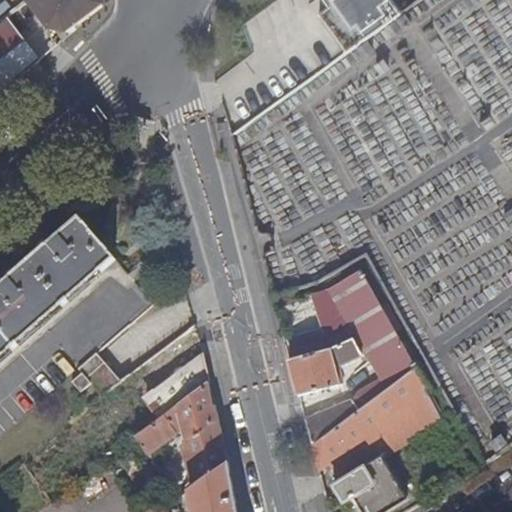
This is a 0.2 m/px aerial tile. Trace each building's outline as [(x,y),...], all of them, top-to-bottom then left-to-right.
[(66,34),(103,7),(99,0),(29,0),(27,1),(28,3),(50,32),(60,25),(66,34)] [(320,15),(346,52),(401,12),(392,0),(326,0),(331,7),(320,15)] [(0,64),(25,43),(7,19),(0,24),(0,64)] [(82,221),(0,291),(0,364),(118,262),(82,221)] [(306,423),(313,448),(389,390),(417,369),(361,273),(321,295),(333,333),(312,339),(298,343),(286,346),(299,395),(299,398),(343,386),(338,367),(361,357),(345,327),(348,326),(366,355),(383,380),(361,394),(352,404),(306,423)] [(150,284),(142,291),(156,307),(164,301),(150,284)] [(361,357),(366,355),(348,326),(345,327),(361,357)] [(298,343),(312,339),(310,333),(296,337),(298,343)] [(299,395),(286,346),(285,347),(297,396),(299,395)] [(210,382),(203,354),(143,399),(160,420),(208,384),(210,382)] [(116,388),(121,384),(98,356),(79,371),(83,376),(72,385),(82,396),(92,387),(102,399),(105,396),(116,388)] [(313,448),(319,473),(329,466),(341,485),(383,460),(372,440),(382,433),(394,453),(434,429),(446,422),(417,369),(389,390),(313,448)] [(160,420),(145,431),(136,438),(160,473),(166,469),(155,452),(183,432),(185,444),(182,446),(194,490),(229,465),(216,407),(213,407),(208,384),(160,420)] [(439,440),(453,433),(446,422),(434,429),(439,440)] [(372,440),(383,460),(394,453),(382,433),(372,440)] [(341,485),(335,489),(349,511),(353,511),(360,508),(362,511),(393,511),(409,502),(383,460),(341,485)] [(237,511),(229,465),(194,490),(190,492),(193,511),(237,511)]
